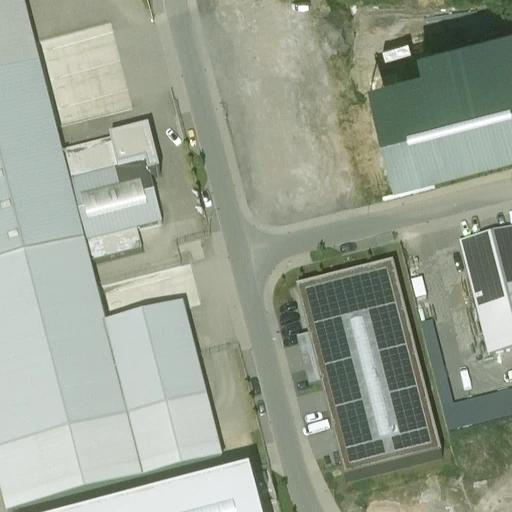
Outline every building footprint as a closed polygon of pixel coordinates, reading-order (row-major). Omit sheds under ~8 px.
[(8,0),(0,2),(0,74),(37,65),(19,0),(8,0)] [(511,147),(511,24),(421,47),(425,63),(370,77),(395,176),(511,147)] [(37,65),(0,74),(0,268),(86,250),(61,156),(37,65)] [(148,136),(110,145),(117,174),(146,168),(149,180),(159,178),(148,136)] [(110,145),(61,156),(86,250),(161,227),(149,180),(146,168),(117,174),(110,145)] [(511,240),(460,255),(490,363),(511,357),(511,240)] [(86,250),(0,270),(0,490),(4,508),(222,455),(187,311),(106,331),(86,250)] [(396,263),(298,286),(343,480),(441,457),(396,263)] [(142,511),(261,511),(254,482),(142,511)]
